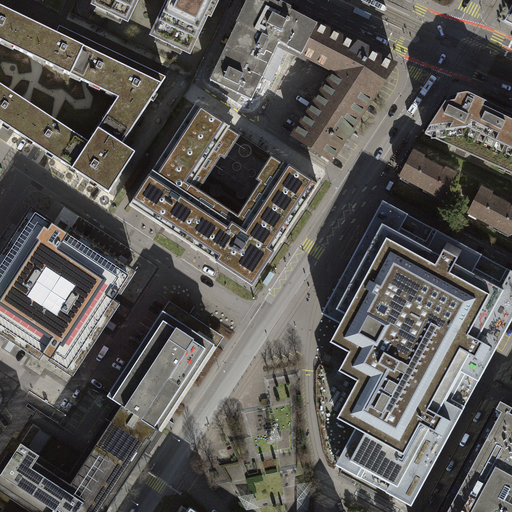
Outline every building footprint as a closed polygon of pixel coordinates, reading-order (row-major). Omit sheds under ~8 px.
[(96,0),(94,5),(127,20),(136,0),(170,0),(154,35),(189,51),(207,13),(210,14),(216,0),(96,0)] [(237,24),(279,43),(302,55),(317,25),(291,11),(291,9),(281,3),(279,5),(268,0),(248,0),(237,23),(237,24)] [(35,37),(40,26),(22,17),(0,6),(0,41),(22,52),(27,40),(30,41),(32,36),(35,37)] [(279,43),(237,24),(210,81),(220,86),(242,96),(252,101),(260,82),(279,43)] [(335,72),(373,97),(374,98),(388,76),(396,65),(382,58),(368,51),(369,49),(358,43),(357,45),(317,25),(302,55),(335,72)] [(27,40),(22,52),(40,61),(70,75),(87,40),(68,31),(59,27),(56,34),(51,31),(40,26),(35,37),(32,36),(30,41),(27,40)] [(106,92),(123,57),(117,55),(87,40),(70,75),(106,92)] [(279,43),(260,82),(270,87),(287,52),(332,76),(335,72),(302,55),(279,43)] [(104,120),(128,136),(166,78),(152,71),(123,57),(106,92),(118,98),(104,120)] [(373,97),(335,72),(332,76),(293,136),(331,161),(346,139),(348,140),(354,132),(352,130),(373,97)] [(25,115),(32,105),(24,100),(0,84),(0,121),(9,128),(17,133),(27,117),(25,115)] [(242,96),(220,86),(223,96),(236,102),(242,96)] [(450,98),(449,99),(425,134),(511,173),(511,115),(491,105),(469,95),(468,94),(466,94),(459,95),(452,97),(450,98)] [(76,149),(83,138),(32,105),(25,115),(27,117),(17,133),(40,148),(64,163),(74,148),(76,149)] [(137,210),(253,285),(318,185),(284,163),(241,228),(234,224),(193,197),(187,193),(230,128),(196,105),(130,205),(137,210)] [(74,148),(64,163),(78,173),(109,193),(135,153),(122,144),(128,136),(104,120),(89,143),(83,138),(76,149),(74,148)] [(424,157),(414,151),(400,176),(442,199),(456,174),(446,168),(444,170),(423,159),(424,157)] [(145,155),(123,188),(128,192),(150,158),(145,155)] [(511,234),(511,232),(511,206),(491,196),(492,193),(482,188),(469,213),(511,235),(511,234)] [(476,381),(511,316),(511,272),(505,268),(501,274),(477,261),(480,255),(431,228),(424,241),(399,228),(406,214),(381,201),(380,203),(348,261),(319,314),(338,324),(328,342),(346,352),(336,371),(354,381),(334,418),(353,428),(333,464),(359,479),(362,472),(386,485),(383,492),(409,506),(463,406),(450,399),(463,374),(476,381)] [(55,223),(31,207),(0,253),(0,334),(40,360),(44,355),(50,358),(48,361),(72,377),(120,304),(114,300),(118,294),(120,295),(136,271),(71,228),(67,234),(65,233),(60,229),(55,226),(53,225),(55,223)] [(55,226),(65,233),(71,224),(61,217),(55,226)] [(114,401),(157,430),(213,345),(161,311),(105,396),(114,401)] [(157,430),(114,401),(82,449),(80,453),(124,482),(125,479),(157,430)] [(511,511),(511,408),(498,401),(437,511),(511,511)] [(103,511),(124,482),(80,453),(79,453),(27,419),(0,460),(0,493),(29,511),(103,511)] [(310,481),(295,484),(294,511),(297,511),(306,510),(310,481)] [(0,511),(29,511),(0,493),(0,511)] [(251,493),(236,496),(244,510),(257,507),(251,493)]
